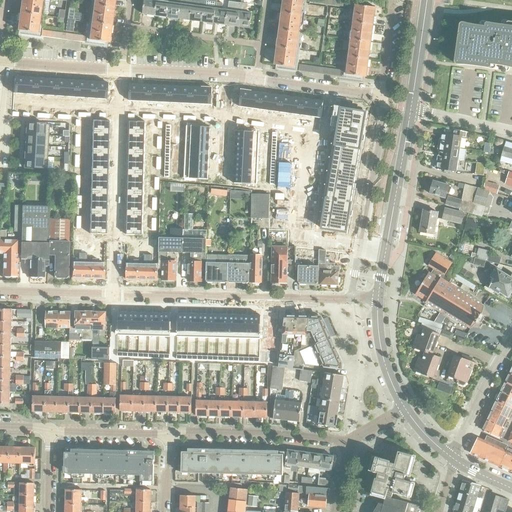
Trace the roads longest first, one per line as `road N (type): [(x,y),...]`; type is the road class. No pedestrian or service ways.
road 1 (residential): [(352,298),(112,293)]
road 2 (residential): [(112,293),(121,70)]
road 3 (residential): [(384,96),(352,298)]
road 4 (tertiary): [(378,299),(411,108)]
road 5 (residential): [(168,432),(350,442)]
road 6 (residential): [(262,45),(127,26)]
road 7 (residential): [(257,77),(121,70)]
road 8 (residential): [(452,458),(511,339)]
road 9 (residential): [(384,96),(257,77)]
